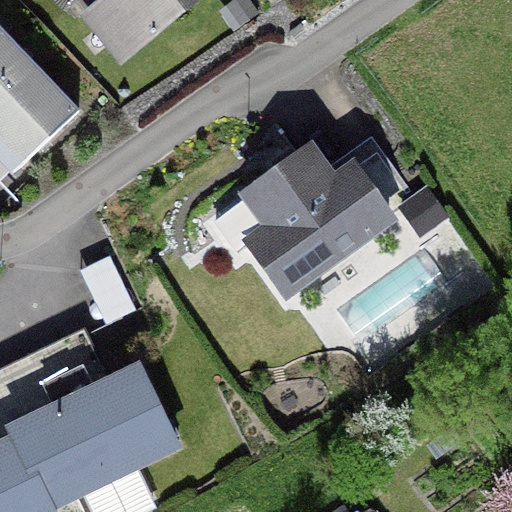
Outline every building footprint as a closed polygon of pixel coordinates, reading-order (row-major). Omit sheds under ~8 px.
[(187,0),(114,0),(143,36),(187,0)] [(75,114),(0,36),(0,153),(16,170),(75,114)] [(403,196),(368,147),(323,179),(305,155),(211,223),(235,256),(247,247),(283,296),(384,222),(378,214),(403,196)] [(52,423),(13,442),(44,508),(171,447),(136,374),(108,387),(83,336),(24,365),(52,423)] [(0,511),(46,511),(44,508),(13,442),(52,423),(24,365),(0,376),(0,511)]
